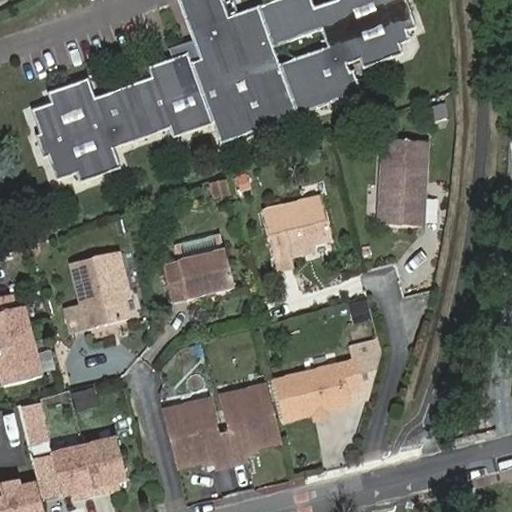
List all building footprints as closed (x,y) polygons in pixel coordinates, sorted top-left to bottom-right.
[(192,52),(173,59),(148,67),(151,76),(95,97),(89,79),(49,92),(52,102),(33,110),(42,134),(37,135),(45,158),(50,157),(58,182),(78,174),(82,183),(121,168),(115,149),(170,128),(172,137),(213,123),(220,143),(363,92),(355,70),(351,71),(348,63),(361,58),(364,68),(405,54),(402,45),(412,40),(409,31),(419,27),(409,0),(337,0),(314,8),(310,0),(279,0),(240,14),(235,0),(231,0),(224,2),(223,0),(180,0),(194,39),(195,41),(203,60),(195,63),(192,52)] [(169,49),(173,59),(192,52),(195,63),(203,60),(195,41),(194,39),(169,49)] [(413,189),(419,190),(421,149),(380,146),(375,232),(418,233),(419,200),(413,200),(413,189)] [(215,198),(233,194),(229,178),(211,182),(215,198)] [(300,251),(306,250),(327,245),(317,204),(262,217),(276,277),(290,273),(287,262),(301,259),(300,251)] [(170,308),(233,293),(223,256),(162,271),(170,308)] [(120,296),(126,294),(118,257),(72,268),(87,333),(126,323),(121,303),(120,296)] [(128,302),(126,294),(120,296),(121,303),(128,302)] [(0,373),(4,390),(42,379),(25,309),(19,310),(16,295),(0,298),(0,373)] [(347,308),(352,326),(369,322),(364,304),(347,308)] [(272,385),(281,424),(311,416),(324,413),(363,403),(377,355),(374,343),(345,350),(349,365),(272,385)] [(278,445),(264,387),(216,400),(225,436),(216,438),(208,403),(160,414),(174,470),(208,463),(211,473),(247,464),(244,453),(278,445)] [(93,388),(75,392),(78,408),(97,404),(93,388)] [(38,406),(19,411),(29,447),(48,442),(38,406)] [(325,420),(324,413),(311,416),(313,424),(325,420)] [(82,451),(93,499),(107,496),(106,489),(113,487),(124,484),(114,443),(82,451)] [(77,504),(93,499),(82,451),(46,459),(57,501),(66,499),(75,497),(77,504)] [(0,511),(41,511),(35,486),(17,491),(15,484),(0,487),(0,511)] [(106,489),(107,496),(115,494),(113,487),(106,489)] [(68,506),(77,504),(75,497),(66,499),(68,506)]
